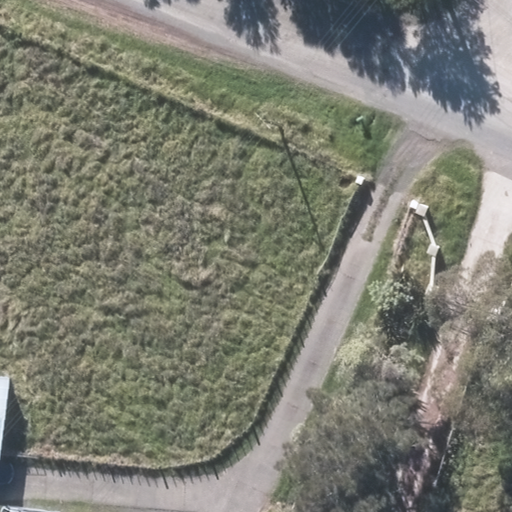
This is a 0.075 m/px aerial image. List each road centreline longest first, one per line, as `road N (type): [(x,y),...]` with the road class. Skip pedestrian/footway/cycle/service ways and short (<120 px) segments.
road 1 (track): [(431,54),(256,501),(235,511)]
road 2 (residential): [(303,0),(511,87)]
